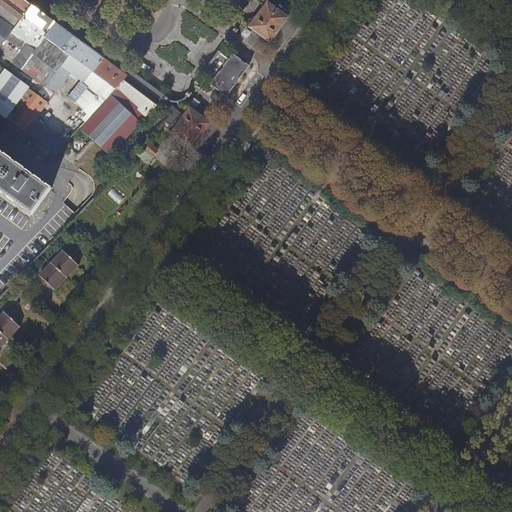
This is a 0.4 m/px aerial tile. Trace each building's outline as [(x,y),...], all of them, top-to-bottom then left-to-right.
[(0,0),(0,5),(21,21),(22,21),(32,6),(23,0),(0,0)] [(288,18),(279,11),(269,4),(271,0),(238,0),(234,7),(233,6),(232,8),(235,10),(237,13),(239,17),(253,0),(256,0),(266,7),(251,27),(271,42),(288,18)] [(282,6),(275,0),(271,0),(269,4),(279,11),(282,6)] [(14,30),(21,21),(0,5),(0,48),(12,32),(14,30)] [(22,21),(46,38),(56,24),(32,6),(22,21)] [(40,46),(46,38),(22,21),(21,21),(14,30),(12,32),(28,44),(37,51),(40,46)] [(70,56),(80,41),(56,24),(46,38),(70,56)] [(248,39),(252,34),(247,30),(243,35),(248,39)] [(0,48),(0,54),(14,64),(28,44),(12,32),(0,48)] [(64,64),(70,56),(46,38),(40,46),(64,64)] [(94,74),(104,59),(80,41),(70,56),(94,74)] [(14,64),(22,70),(37,51),(28,44),(14,64)] [(47,88),(62,66),(64,64),(40,46),(37,51),(22,70),(47,88)] [(235,59),(225,52),(210,71),(220,80),(219,81),(229,88),(246,65),(237,57),(235,59)] [(87,84),(88,82),(94,74),(70,56),(64,64),(62,66),(73,74),(87,84)] [(116,90),(128,77),(104,59),(94,74),(116,90)] [(62,66),(47,88),(57,96),(62,89),(73,74),(62,66)] [(17,107),(29,90),(22,85),(4,71),(0,76),(0,106),(6,111),(12,103),(17,107)] [(88,82),(110,97),(116,90),(94,74),(88,82)] [(80,129),(110,157),(139,126),(157,107),(162,101),(128,77),(116,90),(110,97),(94,114),(80,129)] [(8,119),(27,133),(34,123),(48,103),(29,89),(29,90),(17,107),(8,119)] [(171,104),(172,102),(168,98),(167,98),(165,99),(165,100),(164,102),(160,108),(166,112),(171,116),(166,122),(173,128),(178,121),(183,115),(171,104)] [(197,109),(200,104),(195,100),(192,105),(197,109)] [(191,109),(181,124),(174,134),(193,149),(211,124),(191,109)] [(154,125),(159,129),(162,126),(166,122),(171,116),(166,112),(154,125)] [(166,122),(162,126),(174,134),(181,124),(178,121),(173,128),(166,122)] [(57,154),(65,145),(34,123),(27,133),(44,145),(57,154)] [(144,145),(137,153),(148,163),(160,151),(148,141),(144,145)] [(239,162),(251,146),(247,142),(234,158),(239,162)] [(0,191),(34,216),(52,189),(0,151),(0,191)] [(80,267),(64,252),(41,276),(57,291),(80,267)] [(0,350),(22,328),(6,313),(0,319),(0,350)]
